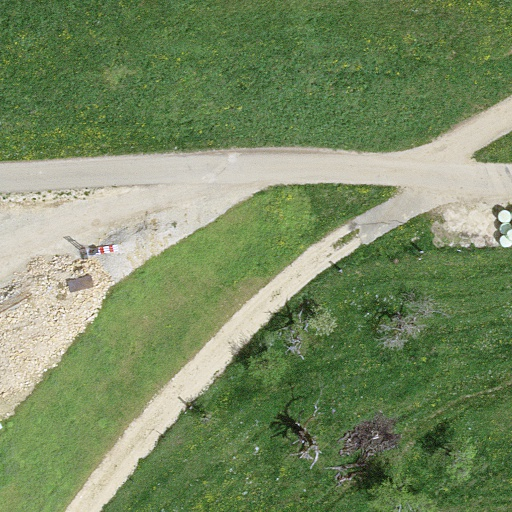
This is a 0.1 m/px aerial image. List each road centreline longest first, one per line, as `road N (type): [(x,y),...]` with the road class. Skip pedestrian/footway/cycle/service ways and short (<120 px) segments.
road 1 (unclassified): [(511,177),(258,168),(0,179)]
road 2 (track): [(461,179),(354,232),(185,380),(81,511)]
